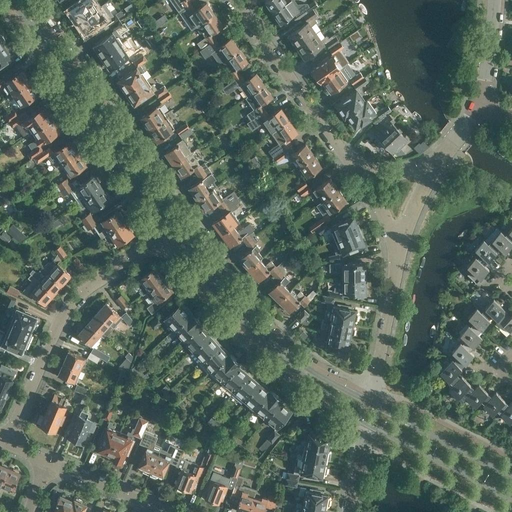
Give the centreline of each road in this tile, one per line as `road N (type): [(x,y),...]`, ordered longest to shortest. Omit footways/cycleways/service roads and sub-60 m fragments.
road 1 (secondary): [(176,229),(17,0)]
road 2 (residential): [(176,229),(73,309),(10,443)]
road 3 (residential): [(235,0),(353,172)]
road 4 (secondary): [(290,361),(230,303),(176,229)]
road 5 (secondary): [(366,424),(511,498)]
road 6 (secondary): [(511,475),(371,402)]
road 7 (residential): [(371,402),(399,249)]
road 8 (residential): [(166,511),(46,463)]
